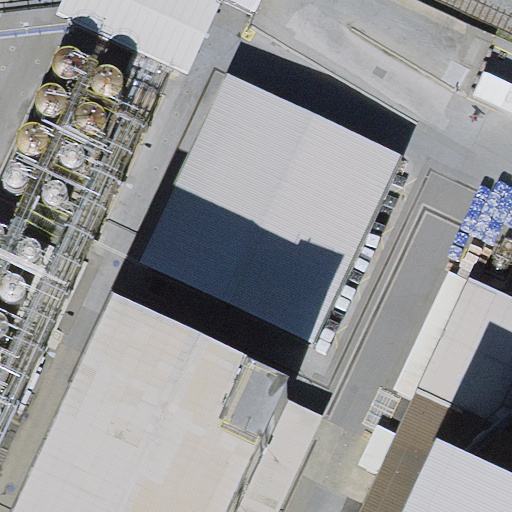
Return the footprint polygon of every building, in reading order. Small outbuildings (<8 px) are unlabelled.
[(185,74),(218,0),(58,0),(53,13),(185,74)] [(322,356),(409,173),(229,88),(142,272),(322,356)] [(511,304),(462,282),(412,392),(511,438),(511,304)] [(287,511),(325,430),(104,330),(20,511),(287,511)] [(506,511),(410,468),(389,511),(506,511)]
